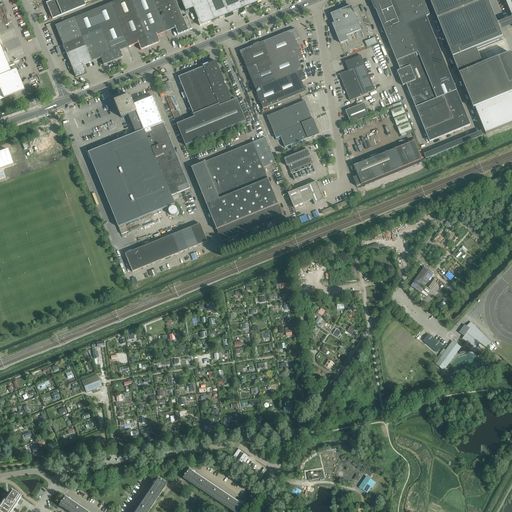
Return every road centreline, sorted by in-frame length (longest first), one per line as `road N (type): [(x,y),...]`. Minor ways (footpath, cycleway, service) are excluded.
road 1 (unclassified): [(65,101),(131,278),(216,244),(146,69)]
road 2 (unclassified): [(235,444),(276,471),(369,330)]
road 3 (unclassified): [(369,330),(453,208),(511,183)]
road 4 (unclassified): [(235,444),(64,468),(54,482)]
road 5 (unclassified): [(343,186),(315,0)]
road 6 (tertiary): [(146,69),(314,0)]
